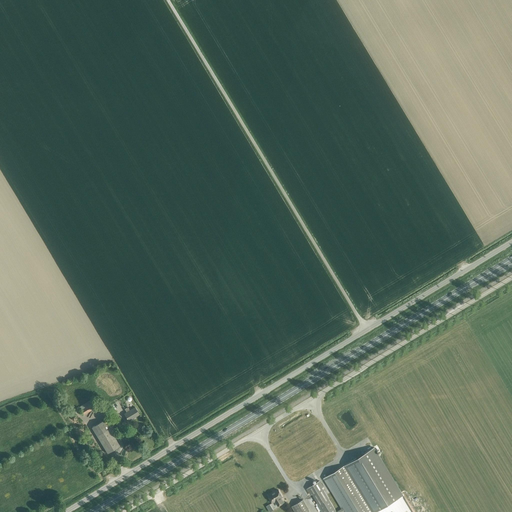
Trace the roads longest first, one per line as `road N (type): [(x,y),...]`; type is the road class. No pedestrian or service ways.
road 1 (unclassified): [(65,511),(511,241)]
road 2 (primary): [(93,511),(511,258)]
road 3 (unclassified): [(124,511),(511,277)]
